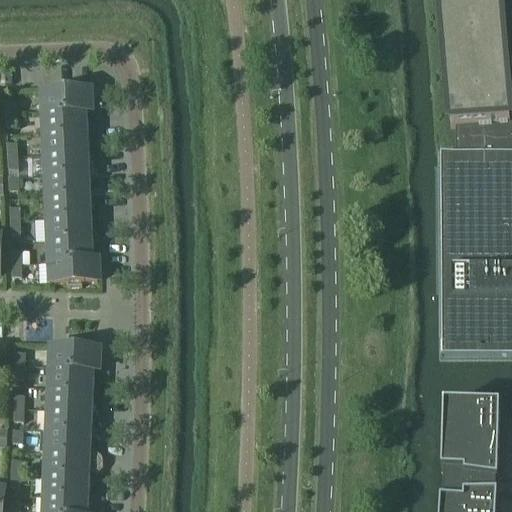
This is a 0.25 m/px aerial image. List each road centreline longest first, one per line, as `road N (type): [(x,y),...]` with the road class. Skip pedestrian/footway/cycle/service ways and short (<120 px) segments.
road 1 (residential): [(0,57),(97,54),(115,59),(126,75),(126,511)]
road 2 (secondary): [(324,511),(328,197),(312,0)]
road 3 (secondary): [(276,0),(290,210),(287,511)]
